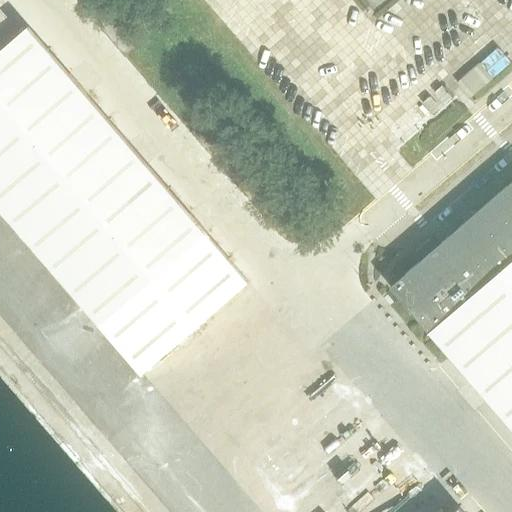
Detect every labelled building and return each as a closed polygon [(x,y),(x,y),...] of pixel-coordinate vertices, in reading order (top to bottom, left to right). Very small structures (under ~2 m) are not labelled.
[(0,29),(10,21),(0,8),(0,29)] [(21,33),(0,50),(0,208),(101,326),(208,234),(28,27),(21,33)] [(498,73),(511,59),(511,55),(500,42),(483,57),(498,73)] [(457,81),(471,98),(494,79),(480,62),(457,81)] [(511,181),(451,234),(442,242),(434,233),(412,252),(420,261),(391,286),(511,426),(511,181)] [(0,283),(3,287),(23,271),(6,249),(0,253),(0,283)]
